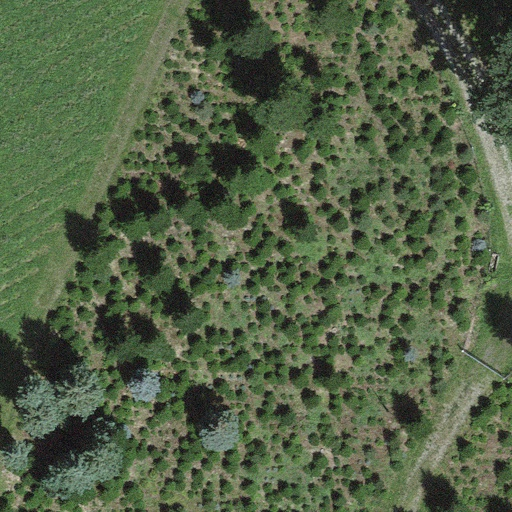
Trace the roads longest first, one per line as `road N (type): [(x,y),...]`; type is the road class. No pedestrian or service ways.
road 1 (track): [(0,410),(180,0)]
road 2 (track): [(511,209),(376,0)]
road 3 (track): [(405,511),(511,323)]
